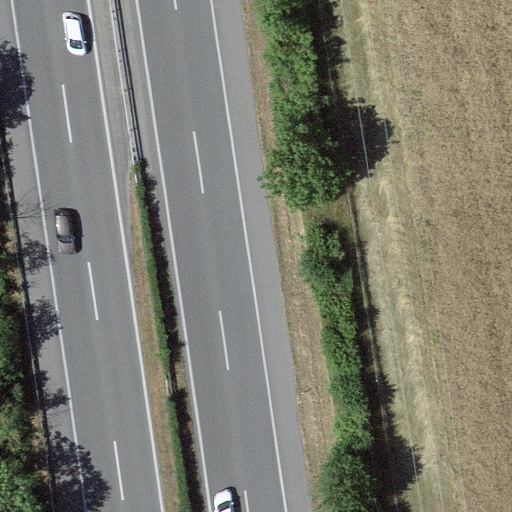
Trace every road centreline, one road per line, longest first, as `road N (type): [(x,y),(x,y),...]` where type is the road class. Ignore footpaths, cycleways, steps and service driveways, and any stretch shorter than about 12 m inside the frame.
road 1 (motorway): [(51,0),(125,511)]
road 2 (motorway): [(248,511),(175,0)]
